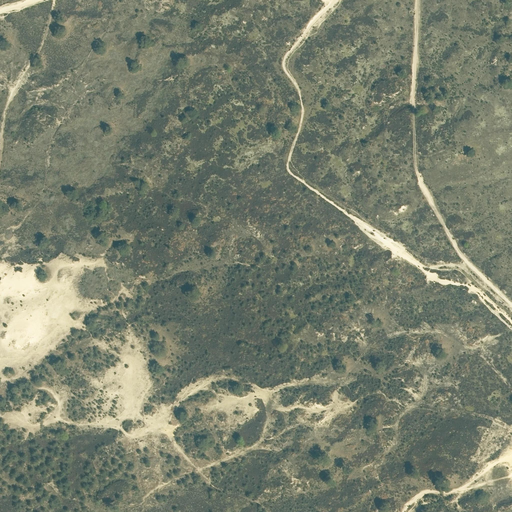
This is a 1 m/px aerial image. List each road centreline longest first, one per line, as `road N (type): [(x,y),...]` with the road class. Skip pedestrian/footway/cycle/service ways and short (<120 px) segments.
road 1 (track): [(0,379),(24,377),(49,390),(61,421),(110,423),(127,435),(218,378),(266,392),(332,381),(389,334),(431,330),(474,346),(511,328)]
road 2 (track): [(511,323),(478,291),(439,280),(286,168),(302,103),(282,62),(333,0)]
road 3 (track): [(511,306),(464,261),(419,183),(412,104),(417,0)]
road 4 (track): [(54,0),(39,52),(11,91),(0,159)]
